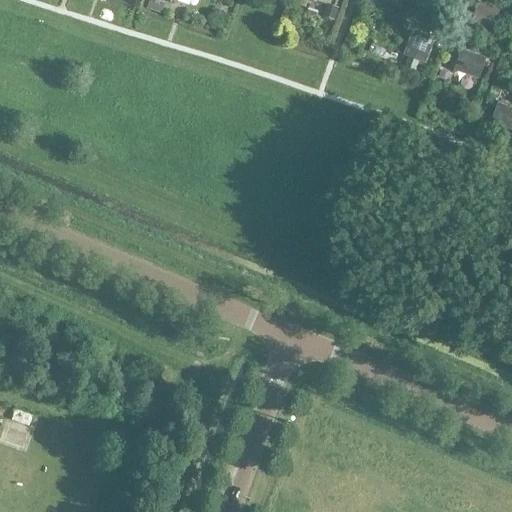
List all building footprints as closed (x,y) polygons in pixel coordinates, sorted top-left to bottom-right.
[(153,0),(149,0),(147,9),(161,14),(165,4),(153,0)] [(493,31),(501,6),(483,0),(478,0),(471,23),(493,31)] [(326,8),(323,17),(334,21),(337,12),(326,8)] [(489,33),(485,45),(494,48),(498,36),(489,33)] [(425,65),(434,42),(411,34),(403,57),(425,65)] [(478,80),(486,59),(461,50),(453,72),(478,80)] [(511,110),(509,110),(511,105),(499,101),(491,125),(511,132),(511,110)]
